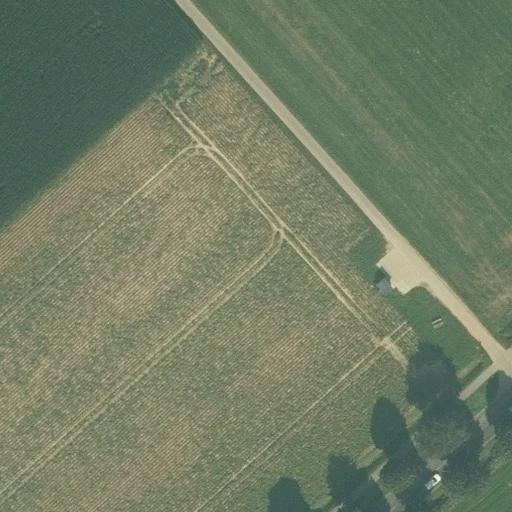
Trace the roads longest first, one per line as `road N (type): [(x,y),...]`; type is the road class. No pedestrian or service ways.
road 1 (unclassified): [(511,367),(179,0)]
road 2 (primary): [(388,511),(511,401)]
